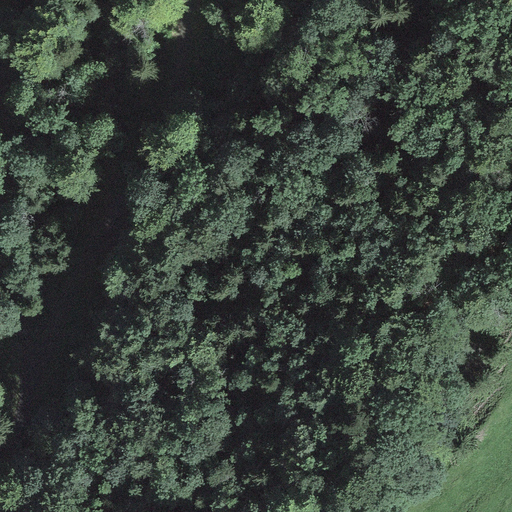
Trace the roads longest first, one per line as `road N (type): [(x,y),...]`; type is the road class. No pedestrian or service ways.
road 1 (track): [(29,354),(46,351),(91,253),(158,158),(190,0)]
road 2 (track): [(0,50),(12,118),(3,255),(29,354)]
